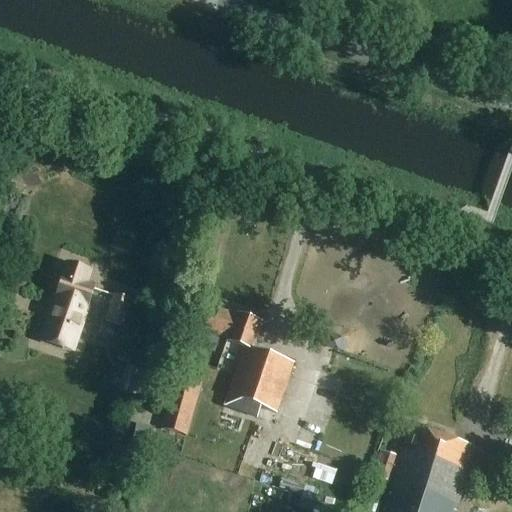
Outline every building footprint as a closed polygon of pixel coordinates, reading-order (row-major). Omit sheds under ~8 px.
[(86,305),(92,288),(82,285),(86,273),(68,266),(54,306),(41,343),(74,354),(86,318),(78,315),(82,304),(86,305)] [(123,327),(131,301),(115,296),(107,322),(123,327)] [(246,350),(253,352),(262,325),(236,316),(235,319),(213,312),(206,333),(212,335),(208,345),(215,347),(218,338),(229,342),(229,344),(246,350)] [(19,315),(10,346),(25,350),(34,319),(19,315)] [(294,366),(253,352),(246,350),(226,408),(258,419),(261,410),(277,415),(294,366)] [(188,437),(201,385),(175,378),(162,430),(188,437)] [(149,454),(154,430),(136,426),(131,450),(149,454)] [(394,489),(456,509),(475,450),(412,430),(403,460),(381,453),(372,480),(394,487),(394,489)] [(340,471),(356,477),(362,462),(346,456),(340,471)] [(509,495),(511,484),(511,468),(489,461),(481,485),(509,495)] [(455,511),(456,509),(394,489),(386,511),(455,511)] [(368,501),(364,511),(377,511),(380,504),(368,501)]
